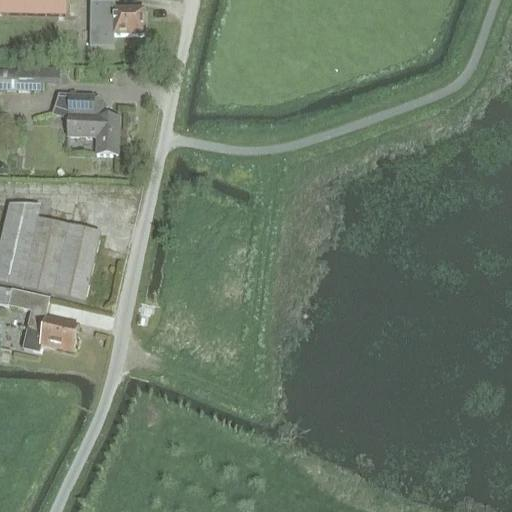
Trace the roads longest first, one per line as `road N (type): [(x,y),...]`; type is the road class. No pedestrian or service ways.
road 1 (unclassified): [(163,139),(264,151),(426,100),(468,73),(495,0)]
road 2 (unclassified): [(56,511),(107,392),(163,139)]
road 3 (unclassified): [(192,0),(163,139)]
